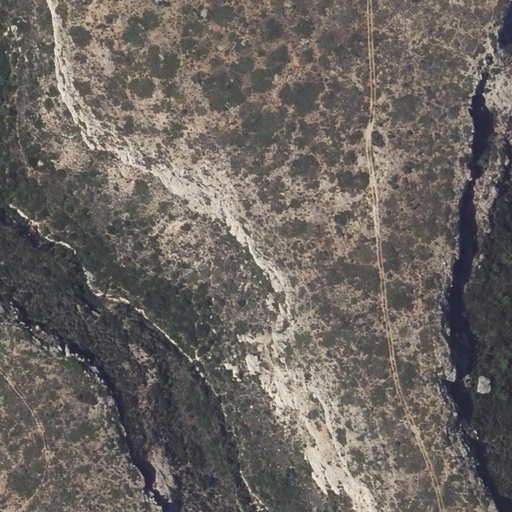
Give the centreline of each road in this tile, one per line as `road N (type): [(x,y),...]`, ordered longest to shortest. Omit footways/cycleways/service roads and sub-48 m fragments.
road 1 (track): [(441,511),(382,312),(366,0)]
road 2 (track): [(0,372),(33,406),(46,466),(24,511)]
